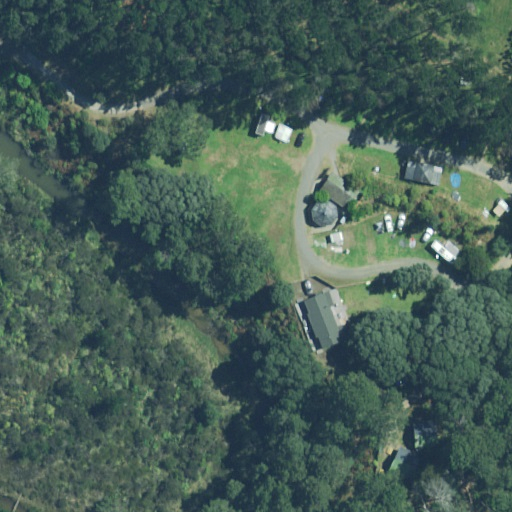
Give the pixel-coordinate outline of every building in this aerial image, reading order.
[(107,55),(95,54),(94,77),(106,78),(107,55)] [(392,158),(374,152),(370,163),(388,169),(392,158)] [(444,169),(409,163),(406,180),(441,187),(444,169)] [(321,192),(344,209),(351,198),(342,191),(347,184),(333,174),(321,192)] [(242,190),(231,184),(225,194),(236,201),(242,190)] [(471,197),(475,202),(474,203),(480,210),(482,208),(495,195),(488,189),(486,191),(481,186),(471,197)] [(263,202),(246,192),(241,201),(258,210),(263,202)] [(337,207),(333,203),(330,202),(328,201),(325,201),(323,201),(320,202),(318,203),(316,205),(314,206),(313,209),(312,211),(311,213),(311,216),(311,218),(312,221),(313,223),(314,225),(316,227),(318,229),(320,230),(323,230),(325,231),(328,230),(330,230),(333,229),(335,227),(337,225),(338,223),(339,221),(340,218),(340,216),(340,213),(339,211),(338,208),(337,207)] [(278,233),(277,232),(281,225),(285,225),(284,216),(281,216),(276,213),(261,244),(269,248),(275,238),(276,238),(278,233)] [(405,218),(392,216),(389,231),(403,233),(405,218)] [(380,223),(364,221),(362,235),(379,237),(380,223)] [(435,235),(425,230),(423,236),(419,234),(412,248),(425,254),(435,235)] [(378,243),(365,242),(364,253),(378,254),(378,243)] [(331,293),(306,302),(311,315),(308,316),(317,341),(319,340),(323,350),(349,340),(344,326),(339,328),(332,310),(337,308),(331,293)] [(409,450),(438,449),(437,423),(407,424),(409,450)] [(409,483),(422,458),(402,448),(389,473),(409,483)]
